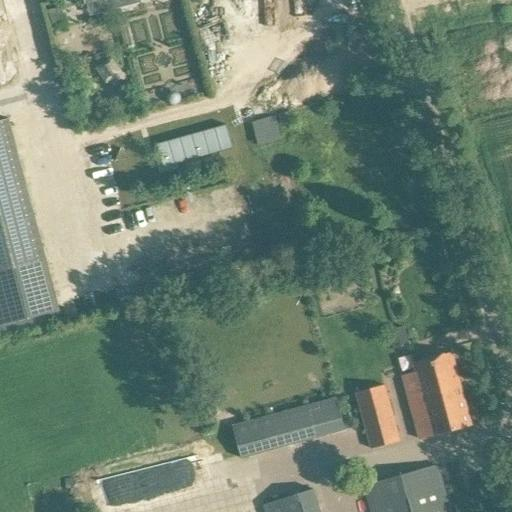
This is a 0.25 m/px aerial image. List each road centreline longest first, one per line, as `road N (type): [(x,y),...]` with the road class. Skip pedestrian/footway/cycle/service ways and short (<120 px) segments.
road 1 (unclassified): [(511,460),(384,0)]
road 2 (unknown): [(16,0),(59,233)]
